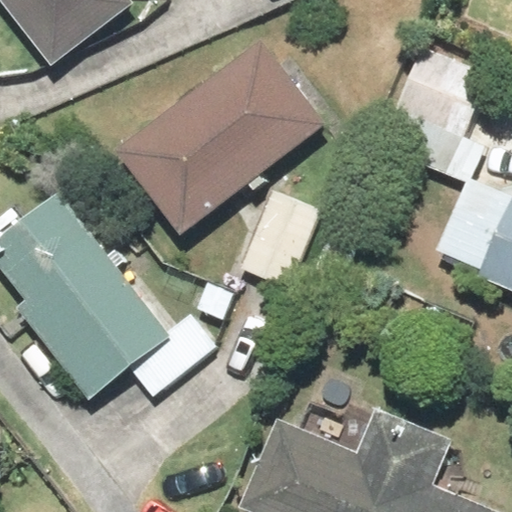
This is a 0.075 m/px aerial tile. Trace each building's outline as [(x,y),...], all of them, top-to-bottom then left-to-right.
[(13,0),(54,52),(122,0),(13,0)] [(323,114),(263,31),(112,141),(172,224),(323,114)] [(377,145),(457,176),(473,134),(434,120),(460,53),(418,37),(377,145)] [(511,287),(511,188),(510,193),(466,173),(436,242),(479,262),(475,271),(511,287)] [(314,203),(270,185),(237,262),(282,281),(314,203)] [(161,319),(62,190),(0,237),(0,264),(22,294),(12,302),(85,397),(128,364),(147,390),(213,339),(184,302),(161,319)] [(274,412),(236,503),(256,511),(505,511),(508,507),(432,475),(451,431),(377,401),(357,447),(274,412)]
